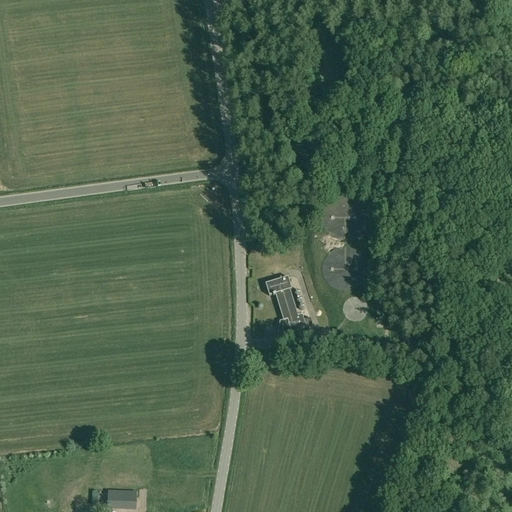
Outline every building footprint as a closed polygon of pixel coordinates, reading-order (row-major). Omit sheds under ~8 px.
[(365,222),(365,218),(365,214),(364,210),(362,206),(360,203),(357,200),(353,198),(349,197),(345,196),(341,196),(337,197),(334,198),(330,200),(327,203),(325,206),(323,210),(322,214),(322,218),(322,222),(323,226),(325,229),(327,233),(330,235),(334,237),(337,239),(341,240),(345,240),(349,239),(353,237),(357,235),(360,233),(362,229),(364,226),(365,222)] [(366,274),(366,270),(366,266),(364,262),(363,258),(360,255),(357,252),(354,250),(350,248),(346,248),(342,248),(338,248),(334,250),(331,252),(328,255),(325,258),(323,262),(322,266),(322,270),(322,274),(323,277),(325,281),(328,284),(331,287),(334,289),(338,291),(342,291),(346,291),(350,291),(354,289),(357,287),(360,284),(363,281),(364,277),(366,274)] [(310,319),(304,321),(302,315),(298,317),(290,290),(292,290),(288,278),(265,285),(269,297),(272,296),(273,297),(275,296),(283,322),(280,323),(279,331),(279,336),(282,336),(293,338),(292,333),(306,329),(308,335),(314,333),(310,319)] [(367,312),(368,310),(367,307),(367,305),(366,303),(364,301),(363,300),(361,299),(359,298),(356,297),(354,297),(352,298),(350,299),(348,300),(346,301),(345,303),(344,305),(343,308),(343,310),(343,312),(344,314),(345,316),(346,318),(348,320),(350,321),(352,322),(354,322),(356,322),(359,322),(361,321),(363,320),(364,318),(366,316),(367,314),(367,312)] [(108,508),(135,509),(136,493),(109,492),(108,508)]
